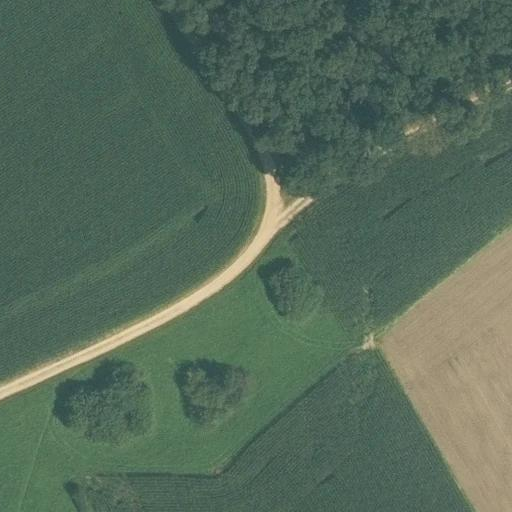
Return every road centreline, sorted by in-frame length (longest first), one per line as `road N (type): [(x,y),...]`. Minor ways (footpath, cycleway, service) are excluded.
road 1 (track): [(0,392),(222,282),(258,247),(274,200)]
road 2 (track): [(511,98),(312,199),(274,200)]
road 3 (track): [(167,0),(271,162),(274,200)]
